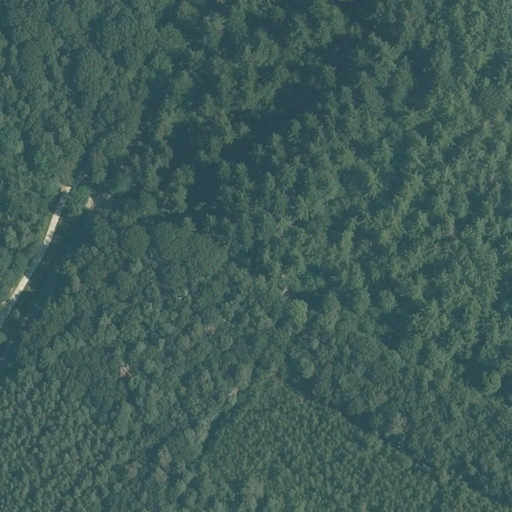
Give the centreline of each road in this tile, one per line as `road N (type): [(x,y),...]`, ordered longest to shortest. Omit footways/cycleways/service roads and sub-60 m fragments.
road 1 (tertiary): [(0,367),(220,0)]
road 2 (unknown): [(403,0),(315,153),(286,188),(282,306)]
road 3 (track): [(0,159),(282,306)]
road 4 (unknown): [(282,306),(183,464),(286,511)]
road 5 (track): [(282,306),(511,428)]
